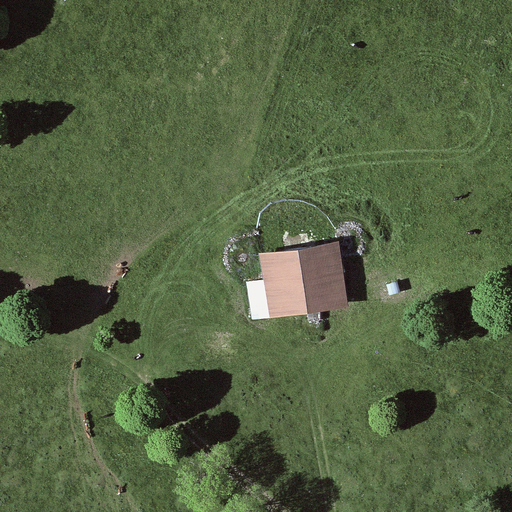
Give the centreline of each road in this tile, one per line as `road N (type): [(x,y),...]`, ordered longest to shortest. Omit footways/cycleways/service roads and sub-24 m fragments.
road 1 (track): [(511,276),(397,298),(313,358),(317,511)]
road 2 (track): [(0,329),(55,335),(168,413),(280,511)]
